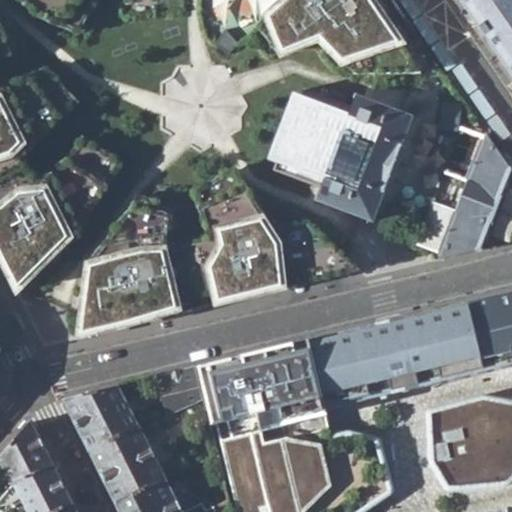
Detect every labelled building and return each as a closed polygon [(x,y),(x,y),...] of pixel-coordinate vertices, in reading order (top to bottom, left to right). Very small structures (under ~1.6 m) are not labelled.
[(19,0),(32,13),(58,25),(77,34),(98,0),(19,0)] [(421,71),(371,0),(276,0),(261,14),(279,58),(316,43),(338,66),(345,63),(351,73),(414,72),(421,71)] [(511,0),(457,0),(511,81),(511,0)] [(0,56),(15,56),(15,33),(8,10),(0,7),(0,56)] [(0,164),(23,157),(24,155),(37,140),(65,117),(81,98),(51,60),(29,77),(27,73),(3,89),(0,90),(0,164)] [(355,192),(380,129),(351,118),(294,95),(269,159),(329,182),(355,192)] [(329,182),(319,206),(359,221),(364,223),(371,226),(414,116),(400,110),(360,95),(351,118),(380,129),(355,192),(329,182)] [(511,173),(477,123),(462,162),(459,163),(457,165),(455,166),(455,168),(454,170),(455,172),(455,174),(457,176),(458,177),(468,181),(459,208),(448,204),(426,263),(483,249),(494,219),(499,207),(511,173)] [(0,264),(17,298),(42,274),(77,240),(84,234),(82,231),(93,210),(111,188),(106,184),(122,163),(81,137),(52,175),(34,180),(33,187),(15,189),(0,202),(0,264)] [(0,164),(0,202),(15,189),(33,187),(34,180),(23,157),(0,164)] [(287,287),(358,270),(348,261),(307,220),(274,229),(265,213),(261,213),(236,173),(226,172),(222,172),(190,190),(205,230),(211,228),(213,236),(215,246),(204,266),(213,304),(287,287)] [(77,339),(182,313),(170,275),(169,248),(170,244),(175,224),(174,208),(137,193),(106,241),(101,243),(91,260),(84,261),(77,333),(77,339)] [(170,275),(182,313),(213,304),(204,266),(215,246),(213,236),(170,244),(169,248),(170,275)] [(511,511),(511,295),(397,323),(329,338),(346,408),(413,392),(511,368),(511,511),(507,511),(511,511)] [(346,408),(329,338),(196,370),(203,397),(213,440),(324,414),(346,408)] [(203,397),(196,370),(175,375),(185,406),(203,397)] [(168,415),(185,406),(175,375),(154,379),(168,415)] [(138,429),(117,388),(62,402),(88,454),(138,429)] [(431,464),(432,466),(447,494),(448,495),(450,495),(507,491),(509,490),(510,489),(511,486),(511,404),(501,402),(488,399),(486,399),(484,399),(429,414),(428,414),(427,416),(430,450),(431,463),(431,464)] [(365,422),(366,424),(369,428),(372,431),(374,431),(375,431),(378,431),(382,430),(388,429),(389,427),(390,425),(392,414),(391,412),(391,410),(389,410),(386,410),(382,410),(379,411),(374,412),(371,414),(369,415),(367,416),(366,418),(365,420),(365,422)] [(364,511),(393,491),(394,490),(394,489),(391,449),(391,448),(389,448),(350,438),(348,438),(347,438),(331,442),(324,414),(213,440),(229,511),(364,511)] [(0,457),(0,462),(13,486),(52,467),(31,425),(29,424),(0,457)] [(165,482),(138,429),(88,454),(114,507),(165,482)] [(0,511),(60,511),(72,506),(52,467),(13,486),(0,500),(0,511)] [(180,511),(165,482),(114,507),(116,511),(180,511)] [(428,506),(428,508),(429,510),(429,511),(450,511),(450,509),(450,507),(449,506),(447,504),(444,503),(439,502),(436,502),(434,502),(431,502),(429,503),(428,504),(428,505),(428,506)]
